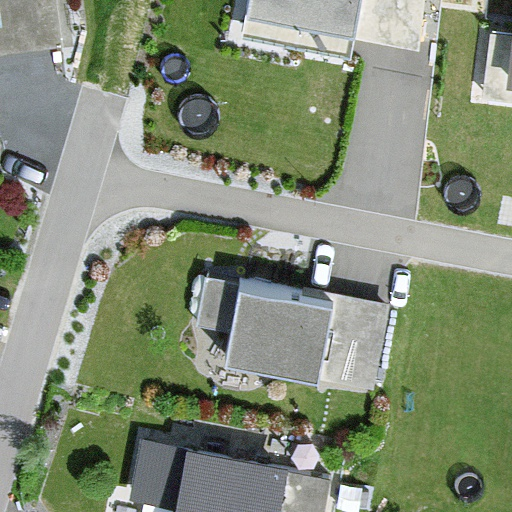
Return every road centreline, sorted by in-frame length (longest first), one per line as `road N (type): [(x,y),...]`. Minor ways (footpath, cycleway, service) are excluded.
road 1 (residential): [(84,176),(511,268)]
road 2 (residential): [(84,176),(0,454)]
